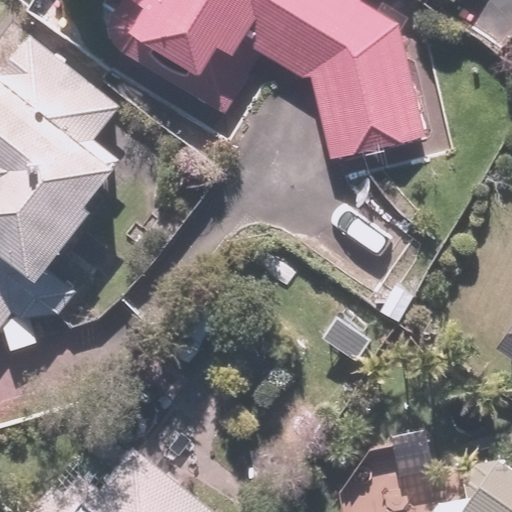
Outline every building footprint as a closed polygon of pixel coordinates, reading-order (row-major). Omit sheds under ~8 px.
[(360,0),(124,0),(105,40),(129,51),(124,61),(229,111),(259,49),(310,73),(329,161),(424,140),(400,29),(358,4),(360,0)] [(0,324),(10,311),(26,322),(59,317),(70,301),(40,279),(84,218),(80,214),(118,162),(93,144),(120,106),(27,39),(3,72),(0,72),(0,324)] [(511,321),(491,354),(511,367),(511,321)] [(219,511),(98,423),(47,492),(56,499),(46,511),(219,511)] [(511,511),(511,469),(486,453),(457,499),(441,489),(426,511),(511,511)]
